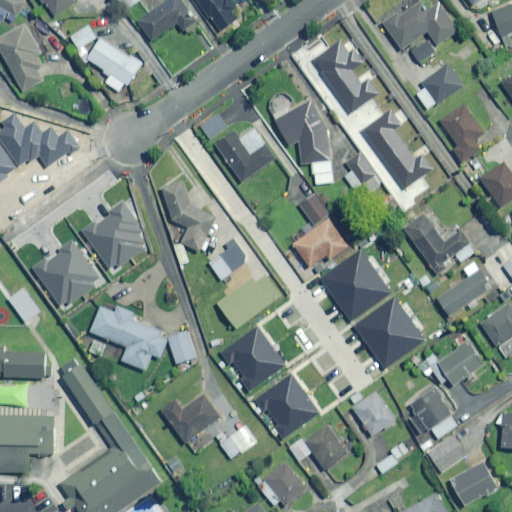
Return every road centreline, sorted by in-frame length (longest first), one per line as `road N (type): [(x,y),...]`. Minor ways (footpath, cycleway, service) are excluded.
road 1 (unknown): [(171,106),(335,343)]
road 2 (residential): [(321,0),(135,131)]
